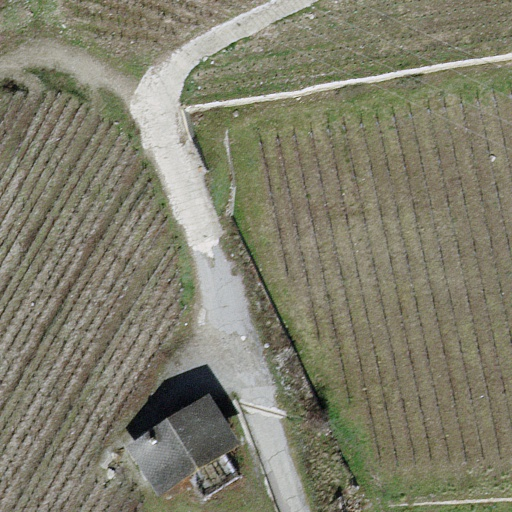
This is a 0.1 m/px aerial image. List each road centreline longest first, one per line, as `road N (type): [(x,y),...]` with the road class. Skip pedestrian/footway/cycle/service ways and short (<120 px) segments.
road 1 (track): [(291,511),(150,91),(311,0)]
road 2 (track): [(150,91),(0,75)]
